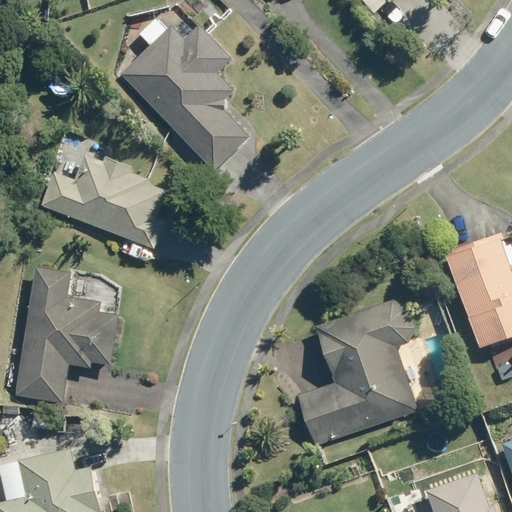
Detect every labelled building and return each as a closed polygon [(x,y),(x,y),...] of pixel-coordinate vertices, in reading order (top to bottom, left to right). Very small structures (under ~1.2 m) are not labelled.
[(366,0),(378,13),(392,0),(366,0)] [(124,73),(219,170),(255,135),(229,108),(230,98),(239,89),(222,71),(236,55),(203,24),(189,37),(175,23),(124,73)] [(58,169),(45,204),(158,247),(168,221),(159,217),(171,188),(152,181),(154,176),(136,169),(138,165),(110,154),(108,160),(90,153),(81,178),(58,169)] [(454,251),(486,345),(511,335),(511,239),(509,232),(454,251)] [(104,310),(105,301),(72,295),(76,271),(40,266),(20,393),(67,400),(73,363),(96,367),(97,361),(115,363),(123,314),(104,310)] [(348,388),(313,399),(329,449),(434,416),(413,351),(421,349),(429,332),(422,312),(409,305),(329,330),(348,388)] [(53,415),(38,414),(37,425),(52,427),(53,415)] [(23,458),(30,495),(0,501),(0,511),(105,511),(95,465),(80,468),(75,447),(23,458)] [(0,494),(10,493),(4,463),(0,464),(0,494)] [(501,511),(499,503),(495,504),(483,471),(432,489),(439,511),(501,511)]
